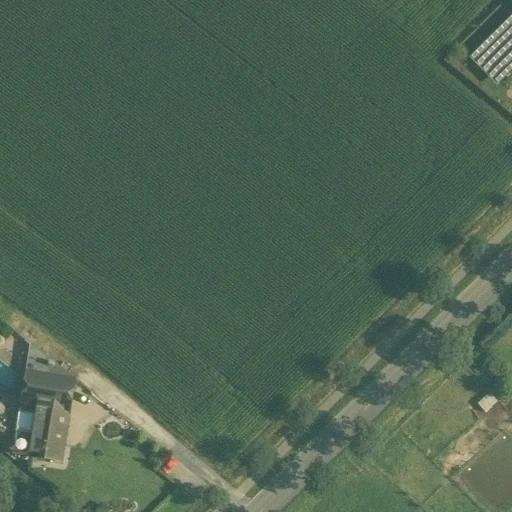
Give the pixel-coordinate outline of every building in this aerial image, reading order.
[(511,16),(469,59),(496,87),(511,71),(511,16)] [(49,361),(31,347),(31,348),(32,348),(28,372),(47,376),(49,361)] [(74,380),(49,361),(47,376),(74,381),(74,380)] [(47,376),(28,372),(22,409),(37,411),(37,409),(68,415),(74,381),(47,376)] [(18,433),(33,435),(37,411),(22,409),(18,433)] [(68,415),(37,409),(37,411),(33,435),(29,458),(29,459),(60,464),(68,415)] [(18,433),(16,433),(12,455),(29,458),(33,435),(18,433)]
